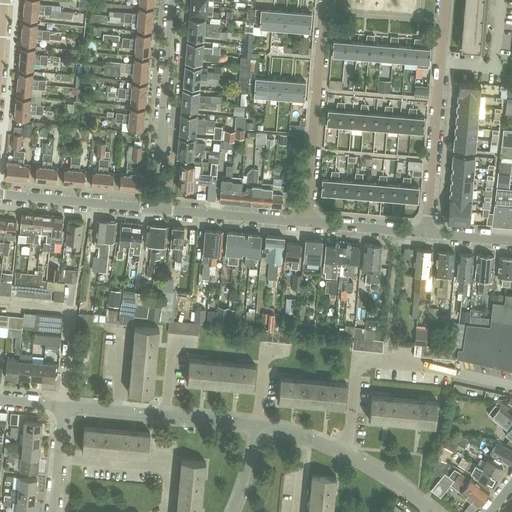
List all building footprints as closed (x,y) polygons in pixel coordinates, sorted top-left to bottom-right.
[(22,0),(22,1),(24,2),(23,7),(51,9),(52,4),(39,3),(38,0),(22,0)] [(463,49),(465,49),(480,50),(480,49),(483,50),(485,50),(486,40),(484,40),(484,39),(485,29),(486,29),(487,19),(486,19),(486,9),(487,9),(487,8),(488,8),(488,0),(467,0),(467,6),(464,6),(463,16),(464,16),(466,16),(465,27),(462,26),(461,37),(462,37),(464,37),(463,47),(463,49)] [(189,4),(188,14),(220,16),(221,12),(206,11),(207,5),(189,4)] [(22,12),(21,15),(23,16),(22,17),(37,19),(38,13),(51,14),(51,16),(71,18),(72,11),(51,10),(51,9),(23,7),(23,11),(22,12)] [(121,17),(124,17),(152,19),(153,9),(138,8),(138,13),(114,11),(114,16),(121,17)] [(246,21),(247,21),(254,22),(255,10),(247,10),(246,21)] [(272,29),(273,10),(261,10),(259,28),(272,29)] [(272,29),(284,30),(286,11),(273,10),(272,29)] [(284,30),(297,30),(298,12),(286,11),(284,30)] [(309,31),(311,13),(298,12),(297,30),(309,31)] [(151,30),(152,19),(124,17),(124,22),(137,23),(137,29),(151,30)] [(189,25),(189,27),(214,30),(219,30),(220,24),(204,23),(204,19),(188,18),(187,25),(189,25)] [(21,32),(49,34),(50,30),(37,29),(37,23),(22,22),(21,32)] [(219,30),(214,30),(189,27),(188,30),(187,30),(186,37),(203,39),(203,36),(219,37),(219,30)] [(36,38),(49,39),(62,40),(62,36),(49,35),(49,34),(21,32),(20,43),(35,44),(36,38)] [(122,37),(122,42),(150,44),(150,40),(152,39),(152,36),(151,35),(151,34),(136,33),(136,38),(122,37)] [(252,46),(253,34),(246,33),(245,33),(243,45),(245,45),(252,46)] [(332,55),(345,56),(346,33),(343,33),(341,41),(333,40),(332,55)] [(350,33),(346,33),(345,56),(356,57),(358,42),(350,42),(350,33)] [(112,41),(118,42),(119,35),(103,34),(103,40),(112,41)] [(365,43),(358,42),(356,57),(369,58),(371,35),(367,35),(365,43)] [(369,58),(381,59),(382,44),(374,44),(374,35),(371,35),(369,58)] [(389,45),(382,44),(381,59),(393,60),(395,37),(391,37),(389,45)] [(393,60),(405,61),(406,46),(398,46),(398,37),(395,37),(393,60)] [(97,40),(85,39),(84,50),(97,51),(97,40)] [(413,47),(406,46),(405,61),(416,62),(418,39),(415,39),(413,47)] [(422,48),(422,39),(418,39),(416,62),(416,67),(428,68),(430,48),(422,48)] [(187,49),(186,51),(212,54),(213,48),(202,47),(202,43),(186,41),(185,49),(187,49)] [(298,41),(297,53),(308,54),(309,42),(298,41)] [(122,42),(122,47),(135,48),(135,54),(149,55),(149,54),(151,53),(151,50),(150,49),(150,44),(122,42)] [(251,57),(252,46),(245,45),(243,56),(251,57)] [(19,57),(47,59),(47,55),(35,54),(35,48),(20,47),(19,57)] [(212,54),(186,51),(186,54),(185,54),(184,61),(201,63),(201,57),(205,57),(205,60),(218,61),(219,55),(212,54)] [(47,64),(47,59),(19,57),(18,67),(33,69),(34,64),(47,64)] [(250,58),(240,57),(239,68),(249,69),(250,58)] [(106,61),(105,65),(120,67),(148,69),(149,65),(150,64),(150,61),(149,60),(149,59),(134,58),(134,63),(120,62),(106,61)] [(104,65),(103,74),(120,76),(120,72),(133,73),(132,78),(147,80),(147,79),(149,78),(149,75),(148,74),(148,69),(120,67),(105,65),(104,65)] [(184,73),(184,75),(217,78),(219,78),(220,72),(204,71),(204,73),(200,72),(200,70),(199,70),(199,67),(184,65),(183,73),(184,73)] [(17,82),(45,84),(45,80),(33,79),(33,73),(18,72),(17,82)] [(184,77),(183,77),(182,85),(199,87),(199,82),(207,82),(207,83),(216,84),(217,78),(184,75),(184,77)] [(85,78),(84,89),(85,89),(95,90),(96,79),(85,78)] [(254,96),(266,97),(268,79),(255,78),(254,96)] [(280,79),(268,79),(266,97),(279,98),(280,79)] [(279,98),(291,99),(293,80),(280,79),(279,98)] [(249,82),(236,80),(235,92),(247,93),(249,82)] [(304,100),(305,81),(293,80),(291,99),(304,100)] [(459,81),(458,94),(479,96),(480,83),(459,81)] [(45,89),(45,84),(17,82),(16,93),(31,94),(31,96),(41,97),(42,89),(45,89)] [(379,82),(378,92),(389,93),(390,83),(379,82)] [(118,87),(118,92),(146,94),(146,90),(148,89),(148,86),(147,85),(147,84),(132,83),(132,88),(118,87)] [(414,87),(414,95),(428,96),(429,86),(415,85),(414,87)] [(182,97),(182,99),(208,101),(216,102),(221,102),(222,96),(202,95),(202,97),(198,97),(198,91),(182,89),(181,97),(182,97)] [(118,92),(117,97),(118,97),(131,98),(130,104),(145,105),(145,104),(146,103),(147,100),(145,99),(146,94),(118,92)] [(457,105),(478,107),(479,96),(458,94),(457,105)] [(16,97),(15,107),(43,110),(43,105),(41,105),(41,97),(31,96),(31,98),(16,97)] [(216,102),(208,101),(182,99),(182,101),(181,101),(180,109),(197,110),(197,107),(216,109),(216,102)] [(74,101),(74,102),(74,104),(68,103),(67,112),(68,112),(80,113),(81,101),(80,101),(74,101)] [(326,124),(339,125),(341,102),(337,102),(336,110),(328,109),(326,124)] [(351,126),(352,111),(345,111),(344,102),(341,102),(339,125),(351,126)] [(360,112),(352,111),(351,126),(363,127),(365,104),(361,104),(360,112)] [(368,104),(365,104),(363,127),(375,128),(376,113),(369,113),(368,104)] [(478,117),(478,107),(457,105),(456,116),(478,117)] [(245,107),(234,106),(233,115),(244,116),(245,107)] [(375,128),(387,129),(389,106),(385,106),(384,114),(376,113),(375,128)] [(392,106),(389,106),(387,129),(399,130),(400,115),(393,115),(392,106)] [(42,114),(43,110),(15,107),(14,118),(29,119),(29,113),(42,114)] [(400,115),(399,130),(411,131),(413,108),(409,107),(408,116),(400,115)] [(116,112),(116,117),(144,119),(144,115),(146,114),(146,111),(145,110),(145,109),(130,108),(129,113),(116,112)] [(413,108),(411,131),(423,132),(424,117),(417,116),(416,108),(413,108)] [(180,121),(180,123),(206,125),(214,126),(215,120),(196,118),(196,114),(180,113),(179,121),(180,121)] [(245,122),(246,118),(246,117),(235,116),(234,128),(245,129),(245,128),(245,122)] [(456,116),(455,126),(477,128),(478,117),(456,116)] [(116,117),(115,122),(129,123),(128,128),(143,130),(143,129),(144,128),(145,125),(143,124),(144,119),(116,117)] [(32,123),(24,122),(23,131),(31,131),(32,123)] [(206,125),(180,123),(180,125),(178,125),(178,133),(195,135),(195,131),(205,132),(206,125)] [(304,125),(289,124),(289,132),(304,133),(304,125)] [(5,178),(17,179),(17,177),(19,151),(19,149),(20,149),(22,127),(14,126),(12,148),(14,148),(13,162),(7,161),(6,168),(4,168),(4,176),(5,178)] [(222,127),(214,126),(214,133),(213,139),(220,139),(222,127)] [(454,137),(476,139),(477,128),(455,126),(454,137)] [(236,131),(235,138),(244,139),(245,129),(236,128),(236,131)] [(90,129),(81,129),(80,140),(89,141),(90,129)] [(235,142),(235,138),(236,131),(222,130),(221,140),(224,140),(224,141),(235,142)] [(264,143),(265,133),(254,132),(253,142),(264,143)] [(288,135),(280,135),(279,145),(287,145),(288,135)] [(50,137),(48,153),(45,181),(55,182),(57,168),(51,167),(54,138),(50,137)] [(178,145),(178,147),(204,150),(204,143),(194,142),(194,139),(177,137),(177,145),(178,145)] [(454,137),(454,148),(475,150),(476,139),(454,137)] [(96,155),(104,156),(105,151),(106,138),(98,138),(98,141),(97,141),(96,155)] [(119,188),(130,189),(130,187),(132,161),(134,146),(129,145),(128,150),(127,149),(126,159),(127,159),(126,174),(120,173),(119,188)] [(132,161),(130,187),(130,189),(135,190),(140,190),(143,189),(144,181),(142,181),(142,174),(136,173),(138,159),(140,159),(140,156),(143,157),(144,150),(141,150),(142,146),(134,145),(134,146),(132,161)] [(511,158),(511,146),(501,146),(500,158),(511,158)] [(178,149),(176,149),(176,157),(192,159),(193,153),(197,153),(197,155),(203,156),(204,150),(178,147),(178,149)] [(17,179),(21,179),(28,180),(29,165),(23,165),(24,151),(19,151),(17,177),(17,179)] [(219,152),(209,151),(208,162),(218,163),(219,152)] [(35,180),(45,181),(48,153),(43,153),(42,166),(36,166),(35,180)] [(474,156),(453,154),(452,166),(473,167),(474,156)] [(63,183),(73,184),(75,156),(71,156),(70,169),(64,168),(63,183)] [(80,156),(75,156),(73,184),(84,185),(85,170),(79,170),(80,156)] [(101,187),(104,159),(99,158),(98,172),(92,171),(91,186),(101,187)] [(108,172),(109,159),(104,159),(101,187),(112,188),(113,173),(108,172)] [(408,161),(408,169),(422,170),(422,162),(408,161)] [(500,162),(499,173),(510,174),(511,163),(500,162)] [(193,178),(198,178),(204,178),(216,180),(217,176),(212,175),(200,174),(200,166),(180,164),(179,176),(193,178)] [(452,166),(451,176),(473,178),(473,167),(452,166)] [(242,182),(240,203),(250,204),(252,186),(254,168),(252,168),(248,172),(247,182),(242,182)] [(261,205),(262,191),(263,186),(257,185),(259,169),(254,168),(252,186),(250,204),(261,205)] [(321,194),(333,195),(335,171),(332,170),(330,179),(322,179),(321,194)] [(333,195),(345,195),(346,181),(338,180),(338,171),(335,171),(333,195)] [(354,181),(346,181),(345,195),(357,196),(359,173),(355,173),(354,181)] [(357,196),(368,197),(370,183),(363,182),(362,173),(359,173),(357,196)] [(498,173),(496,187),(509,189),(510,174),(499,173),(498,173)] [(380,198),(383,175),(379,174),(377,183),(370,183),(368,197),(380,198)] [(393,199),(394,184),(387,184),(387,175),(383,175),(380,198),(393,199)] [(216,180),(204,178),(198,178),(193,178),(179,176),(178,189),(198,191),(198,184),(209,185),(208,196),(208,200),(214,201),(216,180)] [(230,202),(231,181),(231,177),(221,176),(219,201),(230,202)] [(451,176),(450,187),(472,189),(473,178),(451,176)] [(230,202),(240,203),(242,182),(242,178),(231,177),(231,181),(230,202)] [(394,184),(393,199),(404,200),(407,177),(403,177),(401,185),(394,184)] [(407,177),(404,200),(417,201),(418,186),(411,186),(410,177),(407,177)] [(261,205),(271,205),(273,188),(273,185),(273,183),(263,183),(263,186),(262,191),(261,205)] [(273,188),(271,205),(282,206),(283,185),(273,185),(273,188)] [(450,187),(449,198),(471,200),(472,189),(450,187)] [(511,188),(509,189),(496,187),(494,204),(511,204),(511,188)] [(449,198),(448,210),(470,212),(471,200),(449,198)] [(492,226),(504,227),(505,215),(511,216),(511,215),(511,206),(510,206),(506,206),(494,205),(493,213),(492,225),(492,226)] [(447,222),(469,224),(470,212),(448,210),(447,222)] [(26,243),(30,243),(33,214),(22,213),(20,232),(20,234),(18,234),(17,242),(26,243)] [(41,234),(43,215),(33,214),(30,243),(34,244),(37,244),(40,244),(41,234)] [(50,242),(50,235),(52,216),(43,215),(41,234),(46,235),(46,243),(50,243),(50,242)] [(64,229),(62,229),(63,217),(52,216),(50,235),(50,242),(55,242),(62,243),(63,242),(64,229)] [(16,220),(6,219),(4,239),(14,240),(16,220)] [(103,255),(107,221),(106,221),(96,220),(94,240),(95,240),(94,247),(99,247),(98,256),(94,256),(92,271),(99,271),(100,257),(101,255),(103,255)] [(117,222),(107,221),(103,255),(101,255),(100,257),(99,271),(106,272),(107,262),(108,262),(109,248),(108,241),(115,242),(117,222)] [(129,244),(131,223),(121,222),(119,243),(119,250),(117,250),(117,258),(123,258),(124,244),(129,244)] [(73,249),(78,250),(79,244),(81,225),(68,223),(66,241),(74,242),(73,249)] [(139,260),(142,224),(131,223),(129,244),(133,245),(132,260),(139,260)] [(153,276),(155,259),(157,225),(147,225),(145,245),(151,245),(149,265),(147,265),(146,275),(153,276)] [(168,226),(157,225),(155,259),(160,260),(161,246),(166,247),(168,226)] [(182,245),(184,228),(172,227),(171,245),(176,245),(174,268),(180,268),(181,253),(185,254),(186,245),(182,245)] [(213,231),(205,230),(203,254),(202,262),(204,262),(203,277),(209,278),(209,274),(213,231)] [(220,255),(223,231),(213,231),(209,274),(215,275),(217,255),(220,255)] [(228,264),(233,264),(235,232),(227,232),(225,253),(229,254),(228,264)] [(238,254),(242,255),(244,233),(235,232),(233,264),(237,265),(238,254)] [(244,233),(242,255),(245,255),(244,266),(249,266),(252,234),(244,233)] [(261,235),(252,234),(249,266),(255,267),(256,257),(259,257),(261,235)] [(276,236),(266,235),(265,249),(267,250),(266,262),(269,262),(267,280),(272,280),(276,236)] [(284,237),(276,236),(272,280),(277,281),(278,262),(281,263),(284,237)] [(322,240),(305,239),(303,261),(320,262),(322,240)] [(331,278),(335,242),(326,241),(324,263),(323,272),(325,272),(325,277),(331,278)] [(341,264),(343,242),(335,242),(331,278),(336,279),(337,275),(340,275),(341,264)] [(348,276),(351,243),(343,242),(341,264),(344,265),(343,275),(348,276)] [(300,244),(286,243),(284,259),(292,260),(291,269),(297,269),(298,260),(299,260),(300,244)] [(357,266),(360,244),(351,243),(348,276),(353,276),(354,266),(357,266)] [(373,245),(365,244),(364,244),(362,266),(367,267),(365,282),(369,283),(373,245)] [(382,246),(373,245),(369,283),(379,283),(380,268),(382,246)] [(401,248),(401,258),(410,259),(410,248),(401,248)] [(423,250),(414,249),(413,258),(410,258),(409,265),(413,266),(412,275),(416,276),(412,317),(417,318),(419,294),(423,250)] [(433,250),(423,250),(419,294),(424,294),(426,276),(430,277),(433,250)] [(438,276),(437,286),(436,296),(441,297),(446,252),(437,251),(435,275),(438,276)] [(455,252),(446,252),(441,297),(447,297),(448,276),(452,277),(455,252)] [(466,253),(458,253),(456,279),(459,280),(458,293),(462,293),(466,253)] [(466,253),(462,293),(462,301),(465,301),(467,280),(471,281),(473,254),(466,253)] [(483,293),(483,291),(486,255),(477,254),(475,279),(480,279),(478,292),(483,293)] [(494,256),(486,255),(483,291),(483,293),(482,298),(487,298),(487,293),(486,293),(486,292),(487,292),(488,280),(492,281),(494,256)] [(501,286),(505,286),(508,257),(499,257),(497,277),(502,277),(501,286)] [(37,274),(37,280),(36,287),(38,287),(45,287),(46,287),(47,281),(42,281),(43,271),(42,271),(42,266),(38,266),(37,270),(37,274)] [(48,279),(59,281),(60,268),(49,267),(48,279)] [(68,282),(73,283),(75,270),(69,269),(68,269),(67,282),(68,282)] [(302,275),(294,274),(292,288),(301,289),(302,275)] [(161,306),(159,319),(172,321),(175,291),(171,291),(172,279),(164,278),(163,290),(162,290),(161,306)] [(45,287),(38,287),(37,298),(44,299),(45,287)] [(53,288),(46,287),(45,287),(44,299),(51,300),(52,289),(53,288)] [(54,290),(54,300),(63,301),(64,291),(54,290)] [(135,292),(135,304),(132,316),(148,318),(149,305),(151,294),(135,292)] [(511,294),(504,294),(504,295),(503,303),(498,302),(491,302),(490,318),(489,320),(489,326),(479,325),(469,324),(465,323),(461,349),(457,349),(456,358),(493,367),(511,371),(511,294)] [(118,307),(119,297),(110,296),(108,306),(118,307)] [(291,315),(293,298),(285,297),(283,314),(291,315)] [(119,315),(132,316),(135,304),(122,302),(119,315)] [(305,304),(299,303),(297,319),(304,319),(305,304)] [(161,306),(149,305),(148,318),(159,319),(161,306)] [(227,324),(229,307),(218,306),(216,323),(227,324)] [(229,307),(227,324),(236,325),(237,308),(229,307)] [(438,308),(430,307),(430,319),(438,320),(438,308)] [(206,309),(196,308),(195,322),(204,323),(206,309)] [(268,312),(268,322),(267,330),(278,331),(278,322),(279,313),(274,313),(274,308),(270,308),(270,312),(268,312)] [(106,309),(105,321),(117,323),(118,311),(106,309)] [(461,310),(460,322),(468,322),(469,311),(461,310)] [(217,311),(208,311),(207,324),(216,324),(217,311)] [(254,312),(247,311),(245,328),(253,329),(254,312)] [(24,312),(23,317),(22,325),(35,326),(36,314),(24,312)] [(79,313),(78,325),(92,326),(93,320),(94,314),(79,313)] [(36,314),(35,326),(35,330),(61,332),(63,316),(36,314)] [(469,324),(479,325),(480,317),(470,315),(469,324)] [(16,317),(9,316),(8,328),(15,328),(16,317)] [(23,317),(16,317),(15,328),(22,329),(22,325),(23,317)] [(490,318),(480,317),(479,325),(489,326),(489,320),(490,318)] [(245,320),(237,319),(236,327),(244,328),(245,320)] [(286,323),(278,322),(278,331),(286,331),(286,323)] [(316,323),(298,322),(297,331),(315,333),(316,323)] [(133,342),(131,359),(156,362),(160,329),(134,326),(133,339),(133,342)] [(354,327),(353,337),(353,338),(364,339),(364,338),(365,328),(354,327)] [(364,338),(378,340),(379,330),(365,328),(364,338)] [(427,332),(415,331),(414,344),(413,356),(420,357),(421,345),(426,345),(427,332)] [(18,378),(30,379),(31,362),(32,356),(20,355),(19,361),(18,378)] [(203,385),(220,386),(223,361),(189,358),(187,383),(203,385)] [(18,378),(19,361),(7,359),(5,377),(18,378)] [(153,394),(156,362),(131,359),(130,375),(128,392),(153,394)] [(223,361),(220,386),(237,388),(253,389),(255,364),(223,361)] [(44,363),(31,362),(30,379),(42,380),(44,363)] [(56,364),(44,363),(42,380),(55,381),(56,364)] [(294,404),(311,405),(313,380),(298,379),(280,377),(278,402),(294,404)] [(346,383),(327,381),(313,380),(311,405),(328,406),(344,408),(346,383)] [(386,422),(402,423),(404,398),(372,395),(369,420),(386,422)] [(404,398),(402,423),(418,425),(435,426),(437,401),(404,398)] [(511,437),(511,422),(505,416),(506,415),(507,416),(509,413),(501,406),(495,405),(488,413),(509,430),(506,433),(511,437)] [(25,420),(24,433),(41,434),(42,422),(25,420)] [(117,429),(103,428),(84,426),(82,451),(98,452),(115,454),(117,429)] [(150,432),(117,429),(115,454),(131,455),(148,457),(150,432)] [(40,447),(41,434),(24,433),(23,445),(40,447)] [(448,434),(442,445),(452,451),(454,453),(459,445),(463,437),(448,434)] [(469,444),(477,448),(483,437),(479,436),(472,439),(469,444)] [(463,437),(459,445),(467,449),(469,444),(472,439),(463,437)] [(510,464),(511,461),(511,450),(496,442),(490,454),(510,464)] [(480,450),(477,448),(469,444),(467,449),(478,454),(480,450)] [(39,460),(40,447),(23,445),(23,446),(20,446),(20,451),(9,450),(8,457),(15,457),(22,458),(39,460)] [(446,451),(439,448),(436,459),(443,461),(446,451)] [(39,460),(22,458),(20,470),(38,471),(39,460)] [(442,477),(445,473),(446,472),(441,468),(443,461),(436,459),(432,469),(442,477)] [(482,468),(497,476),(502,467),(487,459),(482,468)] [(179,475),(178,493),(203,495),(204,480),(206,462),(181,460),(179,475)] [(493,485),(497,476),(482,468),(471,462),(467,470),(476,474),(475,476),(493,485)] [(477,505),(483,498),(457,477),(454,480),(445,473),(442,477),(438,481),(448,488),(451,485),(460,493),(461,492),(477,505)] [(460,473),(457,477),(483,498),(489,490),(472,477),(469,481),(460,473)] [(309,508),(334,510),(336,477),(312,474),(310,491),(309,508)] [(20,477),(19,489),(36,491),(37,478),(20,477)] [(35,503),(36,491),(19,489),(17,501),(35,503)] [(201,511),(203,495),(178,493),(176,509),(176,511),(201,511)] [(17,501),(16,511),(33,511),(35,503),(17,501)] [(392,503),(385,511),(399,511),(401,509),(392,503)]
